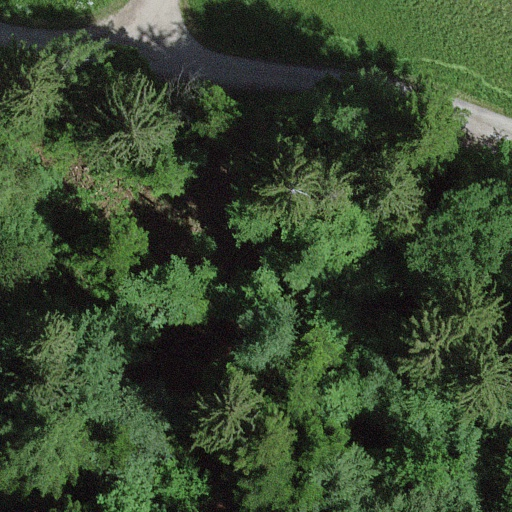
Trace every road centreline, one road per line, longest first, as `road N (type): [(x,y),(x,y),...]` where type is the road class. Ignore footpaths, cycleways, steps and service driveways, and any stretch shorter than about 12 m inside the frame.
road 1 (track): [(443,109),(149,36),(161,0)]
road 2 (track): [(0,21),(149,36)]
